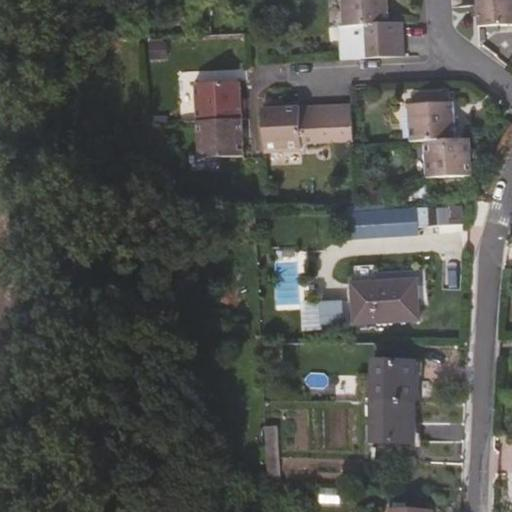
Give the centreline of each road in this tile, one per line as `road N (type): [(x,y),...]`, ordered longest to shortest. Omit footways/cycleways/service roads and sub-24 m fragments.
road 1 (residential): [(471,511),(490,221),(511,177)]
road 2 (residential): [(274,76),(470,66)]
